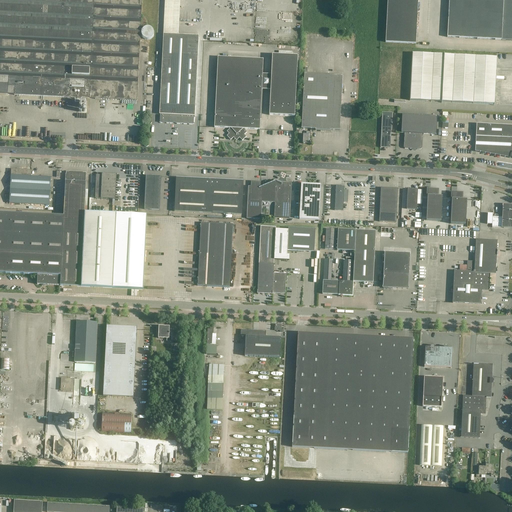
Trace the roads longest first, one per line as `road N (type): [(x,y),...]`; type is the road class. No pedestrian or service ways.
road 1 (unclassified): [(511,322),(0,296)]
road 2 (tertiary): [(492,179),(0,150)]
